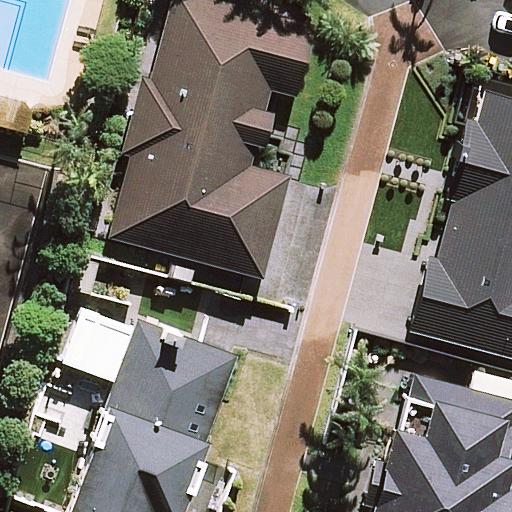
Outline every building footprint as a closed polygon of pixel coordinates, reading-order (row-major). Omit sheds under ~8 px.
[(310,24),(220,0),(169,0),(149,77),(141,75),(121,149),(129,152),(107,234),(260,274),(286,175),(255,167),(275,88),(292,92),(310,24)] [(511,91),(477,82),(412,329),(511,354),(511,91)] [(0,88),(0,127),(29,135),(38,98),(0,88)] [(125,324),(80,308),(62,359),(113,377),(64,511),(216,511),(231,471),(195,458),(232,355),(141,322),(125,324)] [(511,511),(511,379),(472,368),(468,383),(407,366),(366,511),(511,511)]
